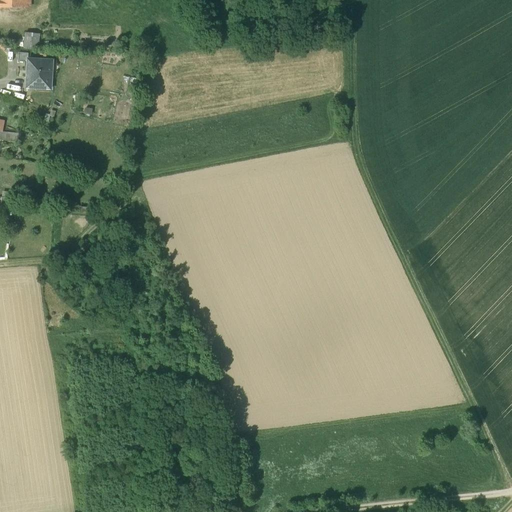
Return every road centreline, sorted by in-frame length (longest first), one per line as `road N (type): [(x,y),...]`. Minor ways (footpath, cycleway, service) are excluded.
road 1 (track): [(351,0),(350,146),(511,483)]
road 2 (track): [(128,187),(64,260),(0,264)]
road 3 (track): [(511,495),(357,511)]
